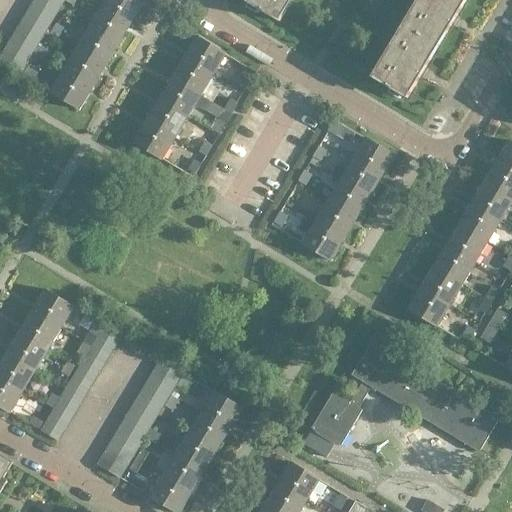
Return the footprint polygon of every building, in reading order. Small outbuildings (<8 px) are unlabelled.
[(49,0),(34,0),(31,6),(53,19),(61,6),(49,0)] [(134,0),(106,0),(101,9),(129,26),(142,4),(134,0)] [(416,0),(383,55),(425,80),(440,54),(435,51),(461,8),(466,11),(472,0),(416,0)] [(31,6),(28,10),(50,23),(52,21),(53,19),(31,6)] [(101,9),(88,30),(116,47),(129,26),(101,9)] [(50,23),(28,10),(21,23),(43,36),(45,32),(50,23)] [(306,13),(301,21),(312,28),(317,20),(306,13)] [(21,23),(13,36),(35,49),(36,47),(43,36),(21,23)] [(63,29),(56,25),(50,36),(57,40),(63,29)] [(88,30),(76,52),(103,68),(116,47),(88,30)] [(13,36),(5,48),(28,62),(32,55),(35,49),(13,36)] [(197,38),(184,59),(212,76),(225,55),(197,38)] [(47,53),(36,47),(35,49),(32,55),(42,61),(47,53)] [(5,48),(0,57),(0,61),(20,74),(26,65),(28,62),(5,48)] [(76,52),(63,72),(91,89),(103,68),(76,52)] [(184,59),(171,80),(199,97),(212,76),(184,59)] [(37,71),(26,65),(20,74),(31,80),(37,71)] [(238,81),(247,87),(252,76),(245,71),(238,81)] [(63,72),(51,93),(78,110),(91,89),(63,72)] [(171,80),(158,101),(186,118),(199,97),(171,80)] [(217,118),(224,109),(205,95),(198,104),(217,118)] [(224,110),(231,114),(238,104),(230,100),(224,110)] [(158,101),(146,122),(174,139),(186,118),(158,101)] [(218,136),(225,125),(217,121),(211,132),(218,136)] [(336,121),(330,131),(338,135),(343,126),(336,121)] [(146,122),(133,142),(161,160),(174,139),(146,122)] [(366,139),(353,160),(381,177),(394,156),(366,139)] [(511,143),(510,142),(497,163),(511,172),(511,143)] [(199,154),(205,158),(211,148),(205,144),(199,154)] [(327,153),(319,149),(311,161),(319,166),(327,153)] [(187,170),(195,175),(201,164),(193,160),(187,170)] [(353,160),(340,181),(369,199),(381,177),(353,160)] [(511,172),(497,163),(484,184),(511,201),(511,172)] [(312,177),(304,173),(298,183),(305,187),(312,177)] [(340,181),(328,202),(356,219),(369,199),(340,181)] [(511,201),(484,184),(471,205),(500,222),(511,201)] [(328,202),(315,223),(343,240),(356,219),(328,202)] [(471,205),(459,226),(487,243),(500,222),(471,205)] [(280,211),(271,225),(280,231),(288,217),(280,211)] [(315,223),(302,245),(331,262),(343,240),(315,223)] [(459,226),(446,247),(474,264),(487,243),(459,226)] [(446,247),(433,268),(461,285),(474,264),(446,247)] [(511,258),(507,256),(506,255),(498,267),(508,273),(511,267),(511,258)] [(433,268),(420,289),(449,306),(461,285),(433,268)] [(499,292),(491,287),(483,300),(491,305),(499,292)] [(420,289),(408,310),(436,327),(449,306),(420,289)] [(45,290),(32,311),(60,329),(73,307),(45,290)] [(490,306),(483,301),(476,312),(483,317),(490,306)] [(498,309),(493,316),(504,323),(508,315),(498,309)] [(32,311),(19,332),(48,349),(60,329),(32,311)] [(504,323),(493,316),(489,323),(499,330),(504,323)] [(98,336),(104,325),(98,321),(91,332),(98,336)] [(499,330),(489,323),(484,331),(495,337),(499,330)] [(98,336),(97,338),(106,343),(114,348),(121,335),(104,325),(98,336)] [(459,339),(467,344),(473,333),(465,328),(459,339)] [(495,337),(485,331),(484,331),(480,338),(491,344),(495,337)] [(19,332),(7,352),(35,370),(48,349),(19,332)] [(334,392),(312,428),(318,435),(332,443),(341,446),(362,410),(358,408),(371,386),(479,452),(499,418),(392,353),(397,345),(377,333),(351,375),(363,382),(351,402),(334,392)] [(92,346),(89,351),(98,356),(106,361),(114,348),(106,343),(97,338),(92,346)] [(85,357),(89,351),(92,346),(84,342),(78,353),(85,357)] [(85,357),(81,364),(98,374),(106,361),(89,351),(85,357)] [(7,352),(0,363),(0,377),(22,391),(35,370),(7,352)] [(161,359),(153,372),(175,385),(177,383),(183,372),(161,359)] [(78,367),(69,362),(62,373),(70,378),(78,367)] [(98,374),(81,364),(74,375),(91,385),(98,374)] [(153,372),(145,384),(168,398),(170,394),(175,385),(153,372)] [(191,377),(183,372),(177,383),(185,387),(191,377)] [(91,385),(74,375),(71,380),(88,390),(91,385)] [(0,377),(0,406),(10,412),(22,391),(0,377)] [(71,380),(63,394),(80,404),(88,390),(71,380)] [(145,384),(138,396),(161,409),(163,405),(168,398),(145,384)] [(214,391),(201,412),(229,429),(242,407),(214,391)] [(52,393),(45,404),(54,409),(56,406),(60,398),(52,393)] [(60,398),(56,406),(73,416),(80,404),(63,394),(60,398)] [(178,398),(170,394),(168,398),(163,405),(172,410),(178,398)] [(138,396),(131,409),(153,422),(161,409),(138,396)] [(54,409),(48,419),(65,429),(73,416),(56,406),(54,409)] [(153,422),(131,409),(127,414),(150,428),(153,422)] [(201,412),(189,433),(217,449),(229,429),(201,412)] [(127,414),(120,427),(142,440),(145,436),(150,428),(127,414)] [(29,424),(41,431),(45,423),(34,416),(29,424)] [(45,423),(41,431),(57,441),(65,429),(48,419),(45,423)] [(120,427),(112,440),(135,453),(142,440),(120,427)] [(150,428),(145,436),(155,441),(160,433),(150,428)] [(189,433),(177,454),(204,470),(217,449),(189,433)] [(112,440),(105,452),(127,466),(135,453),(112,440)] [(142,449),(136,459),(143,463),(149,453),(142,449)] [(105,452),(97,464),(120,478),(127,466),(105,452)] [(177,454),(164,475),(191,492),(204,470),(177,454)] [(0,491),(7,481),(3,479),(12,463),(0,455),(0,491)] [(137,473),(143,463),(136,459),(130,469),(137,473)] [(291,462),(278,483),(307,500),(319,479),(291,462)] [(164,475),(151,497),(175,511),(179,511),(191,492),(164,475)] [(278,483),(266,504),(279,511),(299,511),(307,500),(278,483)] [(346,499),(338,494),(332,506),(340,510),(346,499)] [(427,500),(421,510),(423,511),(443,511),(444,511),(427,500)] [(355,501),(348,511),(368,511),(370,510),(355,501)]
